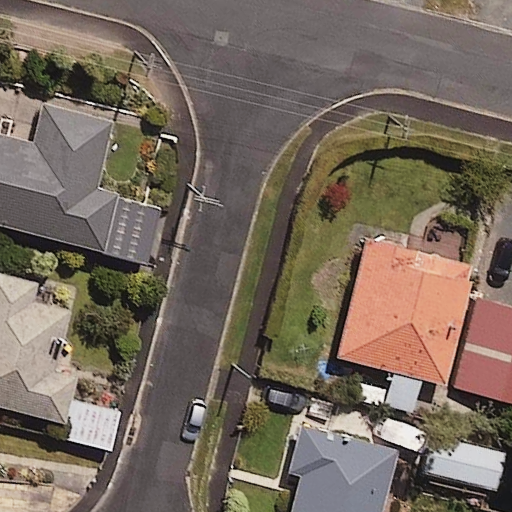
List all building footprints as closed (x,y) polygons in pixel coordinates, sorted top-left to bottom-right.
[(108,190),(110,183),(88,178),(103,113),(38,97),(29,137),(0,130),(0,216),(96,240),(108,190)] [(108,190),(96,240),(140,251),(152,201),(108,190)] [(329,346),(383,360),(375,393),(406,401),(415,368),(433,373),(463,256),(359,230),(329,346)] [(28,275),(0,267),(0,398),(54,412),(65,365),(46,361),(63,294),(25,285),(28,275)] [(511,301),(472,291),(450,381),(511,396),(511,301)] [(113,407),(69,396),(60,433),(104,444),(113,407)] [(369,511),(387,439),(294,415),(283,458),(295,461),(282,511),(369,511)] [(496,443),(431,431),(424,470),(489,482),(496,443)]
